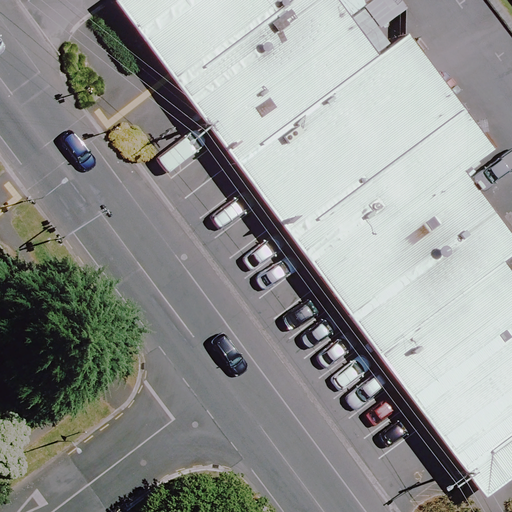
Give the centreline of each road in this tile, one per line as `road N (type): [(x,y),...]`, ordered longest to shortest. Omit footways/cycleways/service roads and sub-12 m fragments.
road 1 (tertiary): [(0,83),(225,378)]
road 2 (residential): [(225,378),(48,511)]
road 3 (tertiary): [(225,378),(323,511)]
